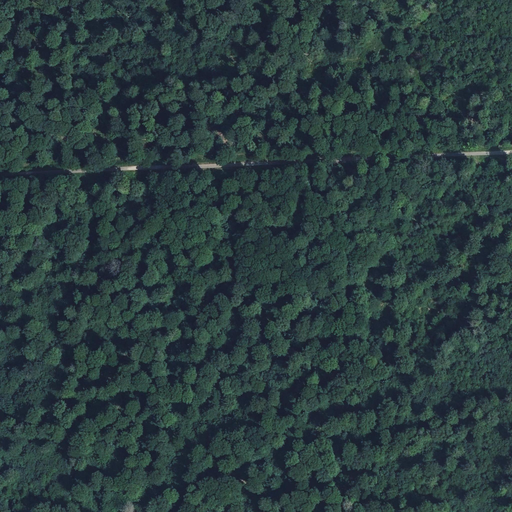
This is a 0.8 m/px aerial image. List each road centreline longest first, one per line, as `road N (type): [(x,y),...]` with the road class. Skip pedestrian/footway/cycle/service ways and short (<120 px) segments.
road 1 (track): [(317,162),(0,175)]
road 2 (track): [(511,154),(317,162)]
